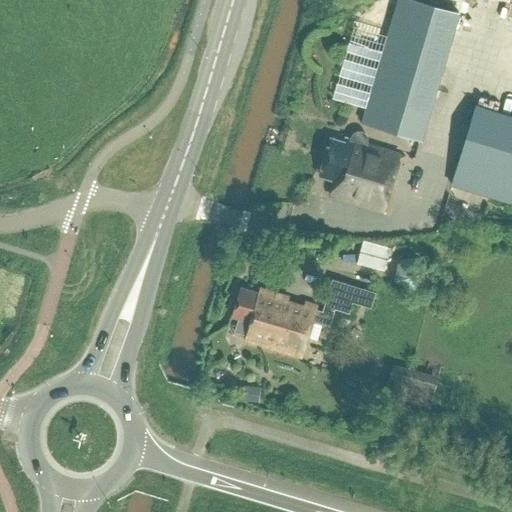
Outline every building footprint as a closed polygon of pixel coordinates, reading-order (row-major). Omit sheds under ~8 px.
[(420,0),(395,0),(360,122),(422,140),(459,11),(420,0)] [(449,185),(511,204),(511,117),(474,105),(449,185)] [(344,144),(330,140),(320,175),(335,180),(330,196),(383,211),(400,155),(366,145),(367,143),(368,138),(366,134),(361,130),(356,131),(352,133),(350,138),(350,140),(346,139),(344,144)] [(396,261),(393,278),(405,291),(422,287),(428,268),(414,256),(396,261)] [(348,313),(351,302),(370,307),(375,292),(331,279),(321,311),(316,309),(312,321),(329,326),(334,308),(348,313)] [(241,288),(232,317),(250,322),(244,341),(301,358),(317,306),(305,302),(304,307),(287,302),(288,297),(259,289),(258,293),(241,288)] [(391,368),(384,393),(429,405),(436,381),(391,368)]
